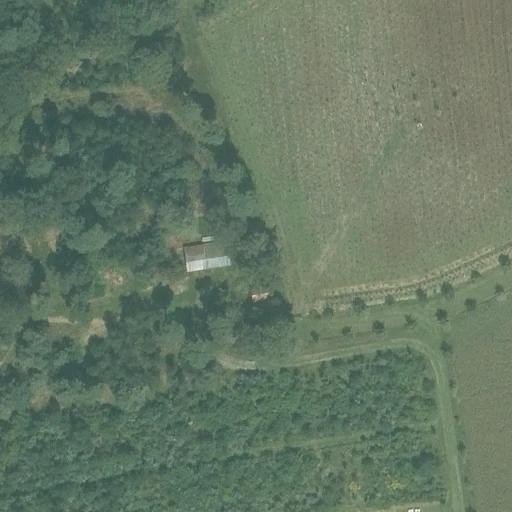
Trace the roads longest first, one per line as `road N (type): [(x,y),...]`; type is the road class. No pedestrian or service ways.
road 1 (track): [(195,326),(212,356),(247,368),(412,341),(434,357),(459,511)]
road 2 (track): [(183,0),(194,55),(145,98),(81,92),(0,109)]
